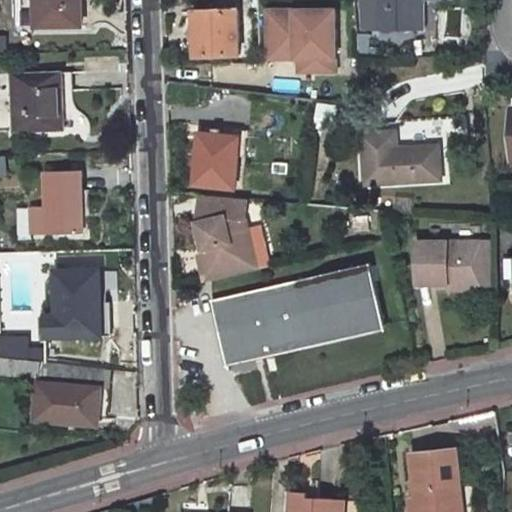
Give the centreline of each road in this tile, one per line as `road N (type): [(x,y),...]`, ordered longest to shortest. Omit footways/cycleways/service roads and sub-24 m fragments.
road 1 (residential): [(151,0),(164,464)]
road 2 (residential): [(164,464),(286,425),(511,376)]
road 3 (residential): [(17,511),(164,464)]
